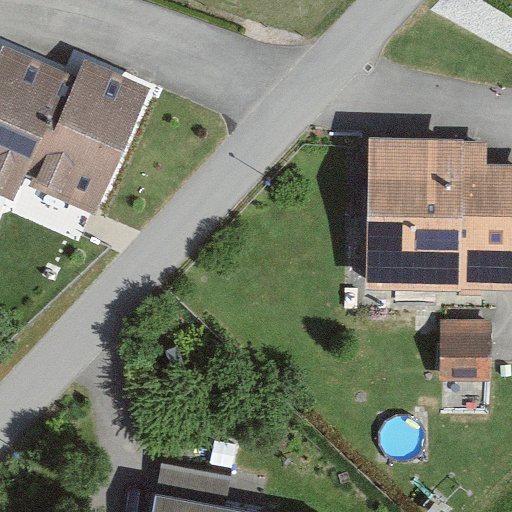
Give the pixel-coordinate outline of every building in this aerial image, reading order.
[(0,70),(0,183),(27,195),(30,177),(79,69),(11,42),(0,70)] [(88,49),(79,69),(30,177),(103,209),(160,81),(88,49)] [(494,134),(380,132),(379,276),(511,277),(511,161),(493,162),(494,134)] [(495,321),(448,320),(447,365),(494,366),(495,321)] [(172,457),(167,482),(233,495),(238,470),(172,457)] [(327,511),(233,495),(167,482),(161,511),(327,511)]
